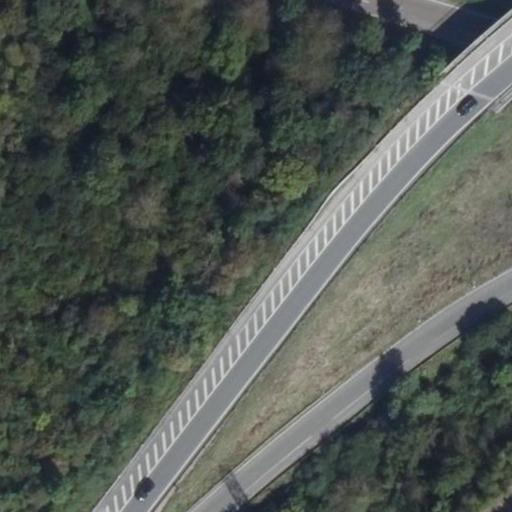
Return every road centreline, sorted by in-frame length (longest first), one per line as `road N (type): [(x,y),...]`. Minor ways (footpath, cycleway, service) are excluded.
road 1 (trunk): [(511,71),(391,189),(138,511)]
road 2 (trunk): [(214,511),(419,335),(511,282)]
road 3 (trunk): [(390,0),(511,33)]
